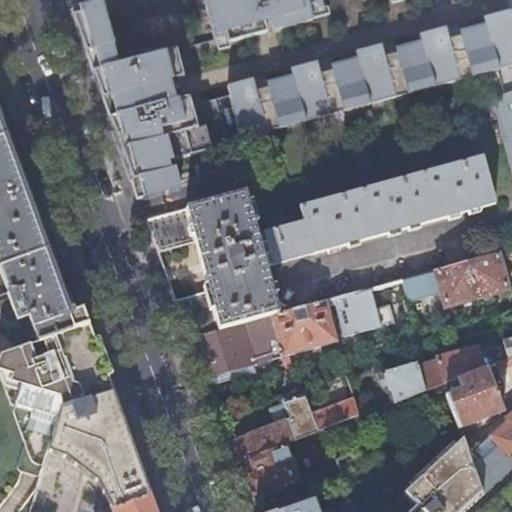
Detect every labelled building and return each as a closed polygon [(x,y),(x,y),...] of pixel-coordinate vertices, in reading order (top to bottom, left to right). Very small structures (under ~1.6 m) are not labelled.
[(319,0),(202,0),(214,42),(215,41),(226,38),(228,44),(266,34),(263,24),(271,22),(274,32),(311,21),(309,14),(322,10),(319,0)] [(421,48),(395,55),(392,44),(355,54),(358,65),(331,72),(328,61),(289,71),(292,82),(267,89),(264,77),(226,88),(229,96),(190,107),(188,98),(181,99),(178,86),(176,80),(182,79),(175,51),(125,63),(123,59),(122,53),(107,4),(72,14),(80,44),(103,106),(126,170),(137,201),(141,200),(141,201),(179,191),(177,184),(216,173),(209,148),(485,75),(492,99),(491,100),(511,181),(511,23),(509,13),(482,20),(485,31),(460,38),(457,27),(418,37),(421,48)] [(322,10),(309,14),(311,21),(328,16),(326,9),(322,10)] [(226,38),(215,41),(217,52),(229,49),(228,44),(226,38)] [(0,270),(12,304),(11,304),(12,309),(2,313),(9,332),(10,333),(13,333),(31,327),(37,343),(88,325),(82,309),(68,314),(0,126),(0,270)] [(243,196),(145,223),(149,235),(153,246),(192,236),(194,244),(207,292),(209,300),(176,310),(181,323),(187,340),(276,316),(263,270),(287,263),(310,257),(495,206),(482,159),(442,170),(441,166),(429,169),(430,173),(386,185),(385,181),(373,184),(374,189),(327,201),(326,197),(315,200),(316,204),(297,209),(301,223),(277,230),(254,236),(243,196)] [(192,236),(153,246),(156,255),(194,244),(192,236)] [(507,291),(497,255),(466,264),(476,300),(507,291)] [(434,273),(401,282),(408,304),(418,301),(440,295),(444,309),(476,300),(466,264),(434,273)] [(382,329),(372,290),(332,301),(334,307),(344,340),(382,329)] [(173,301),(176,310),(209,300),(207,292),(173,301)] [(200,387),(204,386),(255,372),(253,365),(336,342),(327,309),(334,307),(332,301),(276,316),(187,340),(184,341),(191,363),(200,387)] [(93,340),(88,325),(37,343),(16,351),(0,356),(0,373),(12,407),(16,408),(15,413),(32,463),(33,465),(36,467),(44,469),(49,454),(63,410),(112,394),(106,377),(100,359),(93,340)] [(0,356),(16,351),(0,336),(0,356)] [(100,359),(106,377),(114,375),(100,338),(93,340),(100,359)] [(469,346),(449,351),(450,356),(436,360),(437,362),(443,383),(455,379),(481,369),(477,354),(475,349),(470,350),(469,346)] [(449,351),(448,347),(433,351),(436,360),(450,356),(449,351)] [(507,359),(504,349),(492,353),(495,364),(507,359)] [(481,369),(486,367),(495,364),(492,353),(491,350),(477,354),(481,369)] [(437,362),(416,367),(424,391),(441,384),(443,383),(437,362)] [(416,367),(415,363),(383,372),(384,375),(382,376),(387,393),(389,392),(392,403),(424,391),(416,367)] [(459,390),(445,395),(457,429),(503,412),(486,367),(481,369),(455,379),(459,390)] [(120,416),(112,394),(63,410),(49,454),(65,459),(101,483),(111,511),(150,497),(136,459),(123,423),(120,416)] [(273,425),(225,443),(232,464),(242,460),(289,442),(336,424),(347,420),(358,416),(356,410),(353,398),(308,415),(302,395),(281,400),(282,403),(289,419),(273,425)] [(289,419),(282,403),(266,409),(273,425),(289,419)] [(368,406),(356,410),(358,416),(370,411),(368,406)] [(511,411),(502,419),(504,422),(485,439),(483,436),(463,444),(467,455),(467,457),(481,496),(482,495),(487,501),(508,481),(511,477),(511,411)] [(347,420),(336,424),(341,439),(352,434),(347,420)] [(464,511),(480,497),(481,496),(467,457),(467,455),(463,444),(461,439),(401,494),(413,506),(406,511),(464,511)] [(289,442),(242,460),(254,492),(274,485),(276,490),(296,483),(288,459),(294,457),(289,442)] [(368,480),(358,451),(334,461),(345,489),(349,487),(368,480)] [(155,511),(150,497),(111,511),(110,511),(155,511)] [(314,511),(311,501),(281,511),(314,511)]
